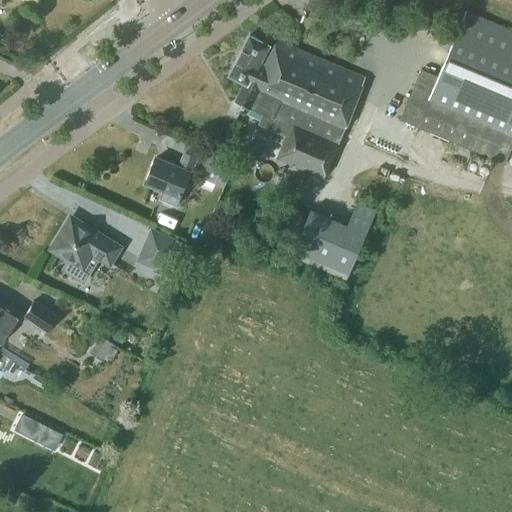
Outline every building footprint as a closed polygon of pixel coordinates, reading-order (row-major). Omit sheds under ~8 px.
[(511,146),(511,27),(467,9),(439,74),(422,67),(401,117),(506,161),(511,146)] [(270,44),(250,34),(229,74),(244,82),(235,102),(251,109),(252,107),(265,112),(260,123),(288,136),(279,159),(326,177),(366,75),(278,39),(266,65),(261,63),(270,44)] [(239,142),(244,132),(237,129),(232,139),(239,142)] [(191,171),(198,154),(187,149),(180,166),(156,156),(146,181),(165,189),(162,197),(163,197),(164,203),(171,206),(176,202),(178,203),(191,171)] [(228,176),(229,173),(234,162),(208,150),(202,165),(228,176)] [(310,190),(281,177),(275,191),(305,201),(310,190)] [(361,199),(351,223),(370,231),(380,207),(361,199)] [(72,216),(53,247),(70,258),(65,265),(66,269),(81,279),(86,278),(100,255),(110,261),(119,246),(72,216)] [(163,268),(175,239),(153,229),(140,258),(163,268)] [(0,339),(19,311),(0,299),(0,339)] [(56,316),(33,300),(23,316),(46,331),(56,316)] [(103,359),(115,341),(101,333),(90,351),(103,359)] [(17,363),(9,358),(3,366),(12,372),(17,363)] [(60,433),(21,413),(14,428),(53,447),(60,433)]
